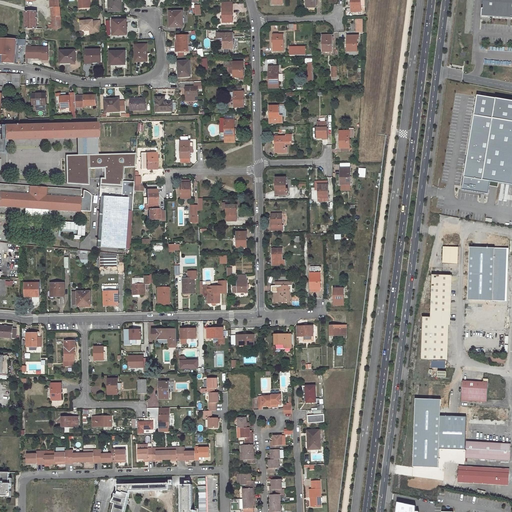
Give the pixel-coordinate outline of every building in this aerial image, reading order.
[(79,0),(80,9),(90,8),(89,0),(79,0)] [(108,0),(109,14),(122,14),(121,0),(108,0)] [(306,0),(307,8),(316,8),(316,0),(306,0)] [(351,0),(352,12),(361,12),(360,0),(351,0)] [(511,0),(481,0),(481,3),(483,3),(482,9),(481,9),(480,17),(511,19),(511,0)] [(52,17),(61,17),(60,7),(52,7),(52,17)] [(223,22),(233,22),(233,7),(223,7),(223,22)] [(37,12),(26,12),(26,29),(37,29),(37,12)] [(170,28),(183,28),(182,12),(169,13),(170,28)] [(61,17),(52,17),(52,19),(52,22),(51,29),(61,30),(61,17)] [(93,20),(80,21),(81,30),(85,29),(85,31),(90,30),(94,30),(94,33),(101,32),(100,20),(93,21),(93,20)] [(125,21),(112,21),(112,36),(125,36),(125,21)] [(219,40),(219,38),(224,38),(224,49),(234,49),(233,33),(217,34),(217,40),(219,40)] [(179,51),(184,51),(188,51),(188,35),(177,35),(177,43),(179,43),(179,51)] [(274,51),(284,51),(283,35),(273,35),(274,51)] [(323,52),(331,52),(333,52),(333,36),(323,36),(323,52)] [(348,36),(348,52),(358,51),(358,36),(348,36)] [(15,39),(0,38),(0,39),(0,54),(3,55),(3,63),(13,64),(14,50),(15,51),(16,48),(15,48),(15,39)] [(26,40),(15,39),(15,48),(16,48),(15,51),(19,51),(19,45),(25,46),(26,40)] [(135,62),(140,62),(144,61),(144,54),(145,54),(145,45),(134,45),(135,62)] [(26,47),(26,58),(42,58),(42,57),(47,57),(47,48),(26,47)] [(92,62),(101,62),(100,50),(86,50),(86,61),(92,61),(92,62)] [(61,62),(71,62),(70,63),(76,63),(76,51),(60,51),(61,62)] [(109,62),(119,62),(120,64),(125,64),(125,51),(109,51),(109,62)] [(178,70),(178,75),(189,75),(189,61),(179,61),(179,70),(178,70)] [(244,80),(243,62),(233,62),(234,77),(240,77),(240,80),(244,80)] [(269,67),(270,88),(279,88),(279,67),(269,67)] [(12,91),(20,91),(21,74),(13,74),(12,91)] [(0,134),(4,135),(4,140),(46,138),(45,124),(20,125),(0,125),(0,121),(2,87),(0,87),(0,134)] [(194,96),(197,96),(197,87),(186,87),(186,101),(194,101),(194,96)] [(234,107),(244,107),(244,92),(234,92),(234,107)] [(511,97),(475,92),(460,190),(487,194),(488,186),(489,182),(497,183),(511,185),(511,97)] [(70,96),(61,97),(61,94),(56,94),(56,109),(65,109),(65,108),(70,108),(70,112),(75,112),(75,93),(69,94),(70,96)] [(45,94),(32,94),(32,105),(45,105),(45,94)] [(96,96),(85,96),(85,106),(96,106),(96,96)] [(155,98),(156,111),(172,111),(172,102),(164,103),(164,97),(155,98)] [(130,110),(145,110),(144,98),(130,99),(130,110)] [(110,99),(104,99),(104,111),(119,111),(119,100),(110,100),(110,99)] [(270,106),(270,117),(280,116),(279,106),(270,106)] [(235,120),(225,120),(225,124),(221,124),(220,124),(220,133),(225,132),(225,136),(235,136),(235,120)] [(317,122),(317,138),(327,138),(327,122),(317,122)] [(91,123),(45,124),(46,138),(91,137),(91,123)] [(340,148),(350,147),(349,131),(340,132),(340,148)] [(278,134),(275,134),(276,153),(287,153),(287,147),(285,147),(285,142),(292,142),(291,136),(285,136),(278,136),(278,134)] [(181,158),(190,158),(190,142),(180,142),(181,158)] [(136,153),(66,155),(67,183),(89,185),(89,168),(104,168),(105,178),(101,178),(101,184),(123,185),(123,181),(123,180),(124,179),(124,167),(135,167),(136,153)] [(156,153),(146,153),(146,169),(156,169),(156,153)] [(340,168),(341,185),(350,184),(350,168),(340,168)] [(286,178),(276,178),(276,190),(278,190),(278,194),(288,194),(288,190),(286,190),(286,178)] [(130,249),(134,185),(134,182),(123,181),(123,185),(101,184),(100,196),(101,196),(97,247),(130,249)] [(181,183),(182,199),(191,199),(191,183),(181,183)] [(48,209),(79,211),(80,197),(80,190),(78,191),(74,191),(71,190),(67,190),(65,190),(62,190),(61,191),(58,191),(56,191),(53,191),(50,190),(46,188),(30,187),(28,187),(26,187),(24,187),(23,187),(22,187),(21,186),(19,186),(17,186),(13,188),(12,188),(11,188),(9,188),(5,187),(0,185),(0,206),(30,208),(48,209)] [(328,185),(318,185),(318,201),(328,201),(328,185)] [(149,210),(149,220),(159,219),(159,212),(159,204),(157,204),(157,194),(155,194),(155,191),(147,191),(147,195),(147,205),(145,205),(145,210),(149,210)] [(229,203),(226,203),(223,203),(223,212),(227,212),(227,221),(236,221),(236,205),(229,205),(229,203)] [(48,209),(30,208),(29,215),(47,216),(48,209)] [(284,226),(282,226),(282,214),(271,214),(272,231),(284,231),(284,226)] [(457,264),(459,225),(443,224),(442,263),(457,264)] [(246,251),(245,248),(247,248),(247,232),(237,232),(237,248),(242,248),(242,251),(246,251)] [(465,326),(503,328),(504,303),(508,303),(508,297),(504,297),(506,253),(509,253),(509,241),(506,241),(506,240),(469,239),(465,326)] [(272,249),(272,265),(283,265),(282,249),(272,249)] [(319,267),(310,267),(311,289),(321,289),(320,273),(319,273),(319,267)] [(421,318),(420,360),(446,361),(447,324),(449,325),(450,276),(431,275),(430,318),(421,318)] [(150,284),(150,276),(145,276),(145,278),(133,278),(133,296),(140,297),(140,294),(145,294),(145,284),(150,284)] [(247,281),(247,276),(238,276),(238,287),(233,287),(233,293),(238,293),(248,293),(248,281),(247,281)] [(183,279),(184,284),(183,284),(183,294),(195,294),(195,278),(183,279)] [(220,287),(220,293),(228,293),(228,282),(219,282),(219,287),(220,287)] [(25,297),(32,297),(32,303),(34,305),(36,305),(38,303),(38,301),(40,301),(40,285),(30,285),(30,283),(25,284),(25,297)] [(51,285),(51,297),(65,296),(65,284),(51,285)] [(219,287),(208,287),(208,285),(204,286),(204,294),(208,294),(208,303),(220,303),(220,293),(220,287),(219,287)] [(278,292),(278,299),(278,302),(281,302),(288,302),(290,302),(290,292),(292,292),(292,286),(290,286),(278,286),(272,286),(272,292),(274,292),(278,292)] [(158,288),(159,304),(170,304),(170,288),(158,288)] [(335,299),(334,305),(344,304),(343,289),(333,289),(334,299),(335,299)] [(105,305),(119,305),(118,291),(104,291),(105,305)] [(91,307),(91,292),(73,292),(73,305),(78,305),(86,305),(85,307),(91,307)] [(298,336),(313,336),(313,326),(298,327),(298,336)] [(330,326),(330,336),(341,336),(341,334),(347,334),(347,332),(347,326),(330,326)] [(502,354),(503,330),(503,328),(465,326),(464,352),(502,354)] [(0,327),(0,338),(15,339),(16,331),(13,330),(13,328),(0,327)] [(223,328),(208,329),(208,339),(219,338),(219,344),(225,344),(225,338),(223,338),(223,328)] [(175,339),(175,329),(152,330),(153,339),(168,339),(175,339)] [(196,329),(186,329),(186,330),(181,330),(181,339),(186,339),(196,338),(196,329)] [(125,330),(125,340),(141,340),(140,330),(125,330)] [(41,333),(40,333),(40,332),(32,332),(32,333),(27,333),(27,347),(38,347),(38,337),(41,337),(41,333)] [(238,345),(255,344),(254,334),(238,335),(238,345)] [(275,334),(275,344),(292,343),(291,334),(275,334)] [(75,341),(65,342),(65,361),(65,366),(74,366),(73,361),(74,361),(74,348),(76,344),(75,341)] [(95,361),(104,361),(104,347),(94,347),(95,361)] [(0,372),(8,374),(9,357),(0,356),(0,372)] [(492,376),(491,400),(499,400),(500,376),(492,376)] [(108,379),(108,395),(118,395),(117,379),(108,379)] [(209,393),(214,393),(214,389),(217,389),(217,379),(208,379),(208,389),(201,389),(201,393),(209,393)] [(147,380),(138,380),(138,395),(147,395),(147,380)] [(486,403),(487,380),(482,380),(482,383),(461,382),(460,401),(486,403)] [(159,382),(159,399),(169,398),(169,382),(159,382)] [(52,400),(62,400),(61,383),(51,384),(52,400)] [(306,386),(306,403),(316,402),(316,386),(306,386)] [(218,403),(218,393),(214,393),(209,393),(210,403),(209,403),(209,411),(212,411),(215,411),(215,403),(218,403)] [(275,407),(275,405),(281,405),(280,395),(270,395),(270,396),(271,407),(275,407)] [(410,395),(406,464),(435,465),(436,446),(462,446),(463,444),(463,414),(436,413),(436,396),(410,395)] [(262,410),(262,407),(271,407),(270,396),(262,397),(262,402),(258,402),(259,410),(262,410)] [(169,408),(159,408),(160,431),(169,431),(169,408)] [(212,419),(212,411),(209,411),(204,411),(204,419),(209,419),(209,429),(218,429),(218,418),(212,419)] [(317,420),(323,420),(323,414),(308,415),(308,423),(317,423),(317,420)] [(93,417),(93,427),(112,427),(111,416),(93,417)] [(78,417),(62,417),(62,427),(78,427),(78,417)] [(238,428),(240,428),(249,428),(249,423),(246,423),(246,418),(237,418),(238,428)] [(153,422),(138,422),(138,434),(143,434),(143,429),(153,429),(153,422)] [(249,428),(240,428),(241,438),(244,438),(252,437),(252,432),(249,433),(249,428)] [(309,450),(320,449),(319,430),(307,431),(308,441),(309,441),(309,450)] [(282,436),(273,436),(273,441),(271,441),(271,445),(279,445),(282,445),(282,436)] [(243,446),(243,453),(253,453),(253,442),(252,442),(244,442),(245,445),(243,446)] [(462,446),(462,454),(466,454),(466,455),(510,457),(510,445),(466,443),(466,444),(463,444),(462,446)] [(181,460),(180,447),(176,447),(166,448),(166,451),(166,460),(171,459),(176,459),(176,460),(181,460)] [(184,447),(180,447),(181,460),(195,460),(195,451),(184,452),(184,447)] [(195,451),(195,460),(199,460),(199,457),(209,457),(209,447),(199,448),(199,447),(194,447),(195,451)] [(152,461),(152,448),(147,448),(147,449),(137,450),(138,459),(143,459),(148,459),(148,461),(152,461)] [(166,451),(156,451),(156,448),(152,448),(152,461),(156,461),(156,460),(162,460),(166,460),(166,451)] [(112,454),(112,462),(116,462),(116,460),(126,459),(126,450),(116,450),(116,449),(111,449),(112,454)] [(279,459),(280,459),(280,458),(280,450),(280,449),(279,449),(271,450),(271,455),(268,455),(268,459),(279,459)] [(98,463),(97,450),(93,450),(93,453),(83,453),(83,462),(93,462),(93,463),(98,463)] [(98,463),(112,462),(112,454),(101,454),(101,450),(97,450),(98,463)] [(55,462),(55,456),(45,456),(44,451),(40,452),(41,465),(55,464),(55,462)] [(69,464),(69,451),(65,451),(65,453),(55,453),(55,456),(55,462),(65,462),(65,464),(69,464)] [(83,462),(83,453),(73,454),(73,451),(69,451),(69,464),(73,464),(73,462),(83,462)] [(41,465),(40,452),(36,452),(36,454),(26,454),(26,464),(36,464),(36,465),(41,465)] [(253,453),(243,453),(243,461),(247,461),(247,464),(255,464),(254,460),(253,453)] [(279,468),(279,459),(268,459),(269,468),(267,468),(267,472),(275,472),(275,468),(279,468)] [(0,496),(9,496),(9,492),(11,492),(11,484),(9,484),(9,473),(0,472),(0,496)] [(459,481),(508,483),(509,474),(459,472),(459,481)] [(237,486),(245,485),(253,485),(253,481),(250,481),(250,474),(236,475),(237,486)] [(269,485),(270,489),(272,489),(276,489),(282,488),(282,479),(272,479),(272,485),(269,485)] [(314,489),(312,489),(310,490),(310,498),(311,498),(312,498),(313,507),(321,506),(320,481),(312,481),(312,486),(313,486),(314,489)] [(116,506),(114,511),(124,511),(130,493),(172,492),(172,488),(168,488),(168,484),(118,486),(118,494),(119,494),(119,496),(117,496),(117,498),(114,505),(116,506)] [(194,511),(195,510),(192,510),(192,485),(180,486),(181,511),(194,511)] [(276,494),(272,494),(270,494),(270,503),(281,502),(280,494),(284,494),(284,488),(282,488),(276,489),(276,494)] [(242,499),(254,499),(254,495),(252,495),(252,489),(245,489),(241,489),(242,499)] [(242,509),(242,510),(252,509),(252,503),(254,503),(254,499),(242,499),(242,500),(242,509)] [(281,502),(270,503),(270,511),(278,511),(281,511),(281,502)] [(391,502),(390,511),(412,511),(412,505),(391,502)]
